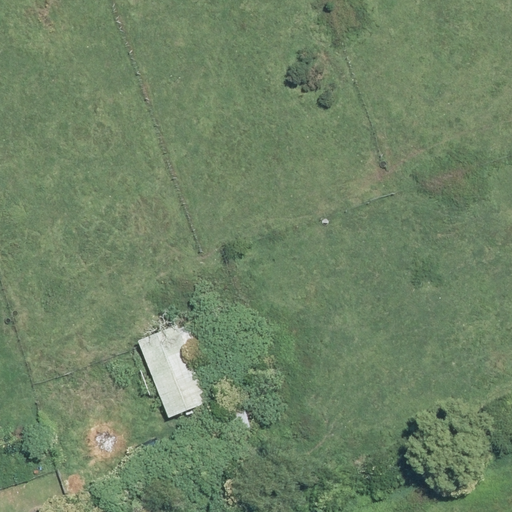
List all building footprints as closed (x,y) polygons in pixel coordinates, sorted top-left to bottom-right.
[(146,346),(176,420),(219,403),(190,329),(146,346)] [(249,404),(231,410),(239,435),(257,429),(249,404)] [(211,411),(218,433),(232,428),(225,406),(211,411)] [(78,428),(57,433),(68,473),(89,468),(78,428)] [(245,474),(230,478),(236,500),(251,497),(245,474)]
